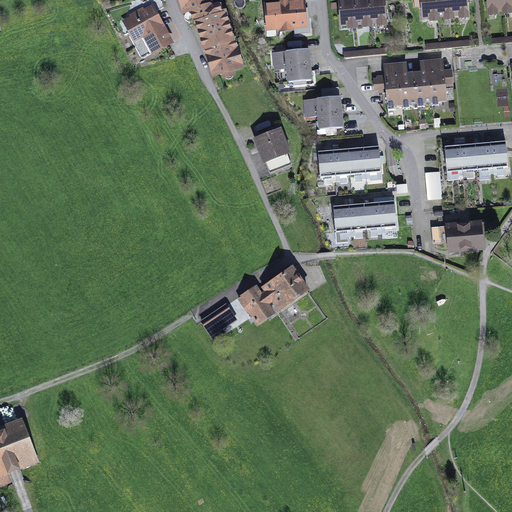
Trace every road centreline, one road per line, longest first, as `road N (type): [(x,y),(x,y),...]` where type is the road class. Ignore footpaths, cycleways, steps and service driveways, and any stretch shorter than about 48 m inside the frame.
road 1 (residential): [(195,313),(288,259),(172,0)]
road 2 (track): [(511,218),(482,263),(480,350),(470,393),(388,511)]
road 3 (residential): [(427,250),(411,161),(326,47)]
road 4 (track): [(19,397),(135,349),(195,313)]
